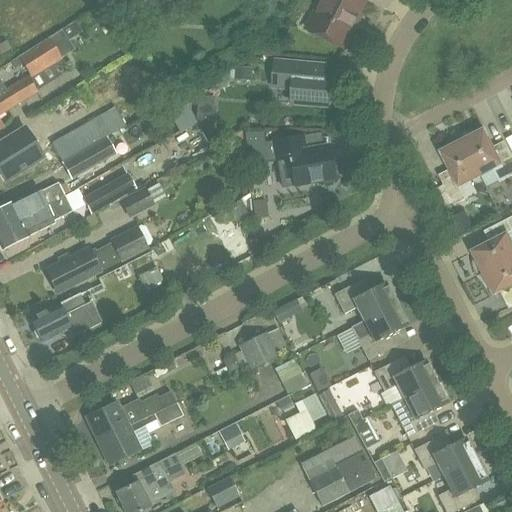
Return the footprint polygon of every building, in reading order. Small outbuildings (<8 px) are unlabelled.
[(148,0),(120,0),(142,31),(160,18),(148,0)] [(321,0),(319,5),(316,6),(313,13),(314,16),(313,17),(307,29),(344,49),(354,30),(350,28),(364,0),(321,0)] [(31,79),(62,59),(48,38),(11,61),(15,68),(22,64),(31,79)] [(211,78),(252,55),(243,40),(203,63),(211,78)] [(325,78),(326,65),(275,61),(273,87),(293,89),(292,104),(332,107),(334,79),(325,78)] [(0,102),(30,84),(25,77),(4,90),(0,83),(0,102)] [(30,84),(0,102),(0,129),(1,129),(0,126),(0,114),(35,93),(30,84)] [(62,162),(95,144),(106,138),(126,127),(115,108),(51,143),(62,162)] [(497,154),(484,129),(475,133),(474,131),(460,134),(459,134),(481,176),(493,169),(499,182),(511,175),(511,155),(508,149),(497,154)] [(23,130),(0,144),(0,176),(3,181),(22,169),(23,170),(41,159),(23,130)] [(262,133),(244,134),(245,148),(249,147),(252,164),(277,161),(282,187),(294,185),(319,180),(324,183),(332,182),(337,175),(336,166),(331,163),(328,146),(322,147),(304,151),(301,136),(274,141),(264,143),(262,133)] [(454,205),(465,199),(474,195),(475,191),(470,181),(480,176),(459,134),(458,135),(459,135),(448,144),(449,147),(440,151),(450,169),(451,173),(440,179),(442,183),(454,205)] [(106,138),(95,144),(63,163),(71,176),(114,151),(106,138)] [(126,173),(83,197),(91,212),(135,187),(126,173)] [(39,195),(14,208),(11,202),(0,207),(0,229),(8,225),(46,206),(64,197),(57,183),(38,193),(39,195)] [(153,204),(165,197),(158,183),(146,189),(144,186),(119,200),(129,219),(155,206),(153,204)] [(8,225),(0,229),(0,248),(1,250),(28,236),(25,230),(51,217),(54,221),(72,212),(64,197),(46,206),(8,225)] [(229,214),(235,224),(248,217),(240,201),(230,206),(233,212),(229,214)] [(452,219),(462,236),(474,230),(465,212),(452,219)] [(497,238),(472,251),(477,260),(474,261),(478,275),(477,275),(478,276),(511,258),(511,241),(508,233),(511,231),(511,216),(492,227),(497,238)] [(100,271),(100,272),(120,261),(120,262),(148,248),(147,246),(150,244),(151,240),(145,227),(140,226),(138,227),(137,226),(109,239),(111,243),(95,251),(94,249),(89,251),(87,248),(45,270),(57,293),(100,271)] [(490,286),(495,295),(511,285),(511,258),(478,276),(478,277),(478,276),(487,287),(490,286)] [(136,270),(150,293),(164,284),(150,262),(136,270)] [(343,289),(334,294),(344,314),(356,308),(363,321),(397,304),(387,286),(384,287),(382,283),(364,292),(359,282),(343,290),(343,289)] [(41,342),(70,328),(74,336),(102,322),(92,302),(85,306),(80,295),(59,306),(58,305),(29,319),(34,329),(33,333),(36,339),(40,340),(41,342)] [(397,304),(363,321),(350,327),(367,360),(377,355),(392,347),(387,336),(405,327),(403,323),(406,321),(397,304)] [(277,357),(275,353),(265,332),(238,345),(250,370),(277,357)] [(277,368),(290,396),(310,387),(298,359),(277,368)] [(383,367),(373,372),(384,392),(396,386),(403,399),(436,381),(427,364),(424,365),(422,361),(404,370),(399,359),(383,367)] [(141,400),(157,392),(149,376),(133,383),(141,400)] [(446,399),(436,381),(403,399),(390,405),(407,438),(432,425),(427,414),(445,405),(443,401),(446,399)] [(341,415),(327,388),(317,394),(331,420),(341,415)] [(131,402),(119,407),(116,402),(85,417),(96,440),(173,404),(175,402),(170,391),(158,397),(156,393),(132,405),(131,402)] [(173,404),(96,440),(107,463),(139,449),(139,450),(153,442),(144,425),(157,419),(158,422),(177,413),(173,404)] [(305,408),(298,412),(284,419),(293,439),(315,428),(311,421),(305,408)] [(347,415),(357,435),(364,431),(366,428),(361,419),(356,410),(347,415)] [(222,430),(231,448),(244,442),(234,424),(222,430)] [(307,478),(360,450),(353,437),(300,464),(307,478)] [(423,445),(413,450),(424,470),(436,463),(443,476),(476,459),(467,441),(464,443),(462,439),(444,448),(439,437),(423,445)] [(360,450),(307,478),(320,505),(347,492),(347,493),(375,478),(360,450)] [(394,452),(380,459),(390,479),(404,472),(394,452)] [(173,493),(168,482),(184,474),(174,454),(132,474),(136,482),(114,493),(123,511),(137,511),(150,506),(150,504),(173,493)] [(380,459),(373,463),(383,482),(390,479),(380,459)] [(449,488),(437,496),(445,511),(454,511),(457,511),(457,510),(472,502),(467,492),(485,483),(483,478),(486,477),(476,459),(443,476),(449,488)] [(229,477),(206,489),(216,508),(239,497),(229,477)] [(367,497),(374,511),(380,511),(397,504),(388,487),(367,497)] [(505,501),(493,506),(495,511),(501,511),(508,509),(505,501)]
